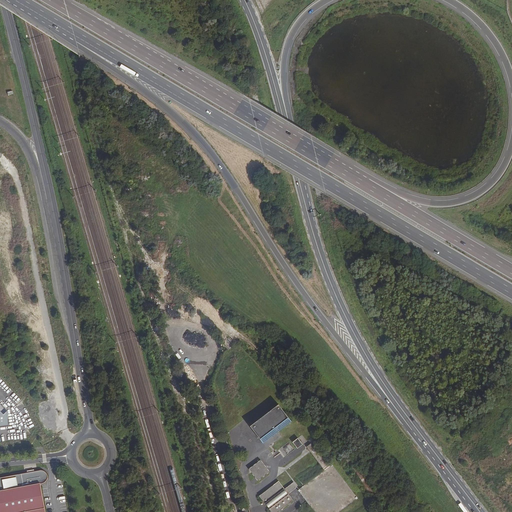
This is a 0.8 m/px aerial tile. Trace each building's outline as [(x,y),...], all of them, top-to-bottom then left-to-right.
[(0,398),(0,427),(9,426),(8,411),(0,403),(0,401),(1,400),(0,398)] [(278,405),(250,426),(263,443),(291,422),(278,405)] [(241,430),(247,425),(243,420),(237,425),(241,430)] [(292,442),(297,449),(303,445),(298,438),(292,442)] [(290,444),(284,449),(289,453),(294,448),(290,444)] [(324,470),(298,490),(314,511),(340,511),(358,498),(327,458),(324,461),(311,444),(306,447),(324,470)] [(261,460),(249,469),(258,481),(270,472),(261,460)] [(42,471),(39,471),(0,478),(0,511),(44,511),(39,484),(41,483),(44,482),(46,481),(47,478),(47,476),(46,474),(44,472),(42,471)] [(279,481),(259,496),(265,504),(269,509),(271,511),(278,511),(294,500),(288,493),(297,487),(294,482),(285,489),(279,481)]
